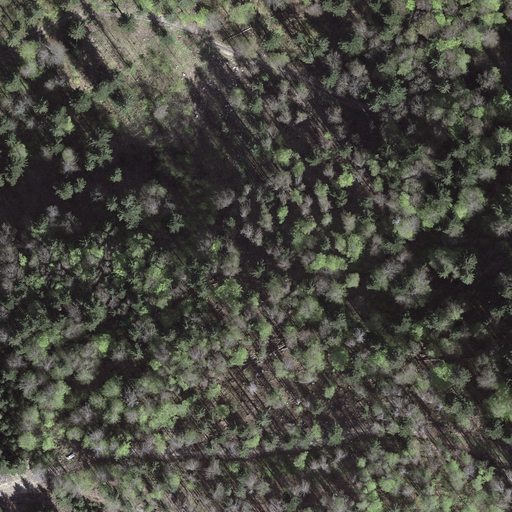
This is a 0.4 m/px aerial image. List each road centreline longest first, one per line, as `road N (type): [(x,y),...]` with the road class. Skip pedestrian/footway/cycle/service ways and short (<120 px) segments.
road 1 (track): [(0,48),(84,16),(141,17),(368,105),(423,98),(511,63)]
road 2 (track): [(0,488),(116,454),(244,451),(385,427),(511,461)]
